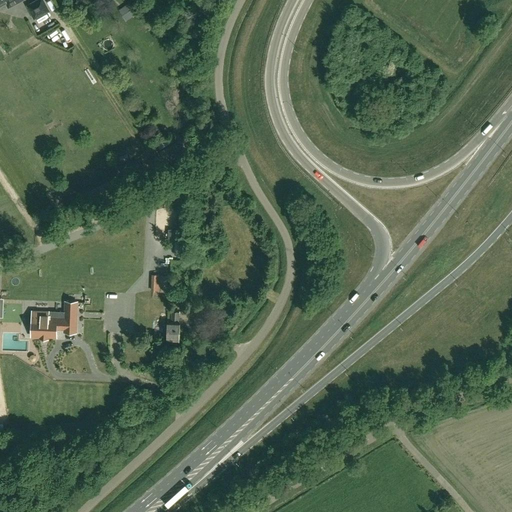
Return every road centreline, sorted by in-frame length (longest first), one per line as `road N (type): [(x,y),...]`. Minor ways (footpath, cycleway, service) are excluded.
road 1 (unclassified): [(85,511),(248,353),(288,286),(282,229),(254,187),(220,103),(219,59),(240,0)]
road 2 (primary): [(164,511),(319,361),(511,131)]
road 3 (primary): [(166,511),(467,264),(511,216)]
road 4 (primary): [(510,116),(428,175),(381,182),(337,170),(303,140),(284,94),(286,54),(309,0)]
road 5 (primary): [(291,0),(271,54),(272,110),(295,153),(378,231),(381,254),(361,296)]
road 6 (primary): [(361,296),(136,511)]
road 7 (unclassified): [(251,511),(394,426),(511,379)]
road 8 (primary): [(510,116),(361,296)]
